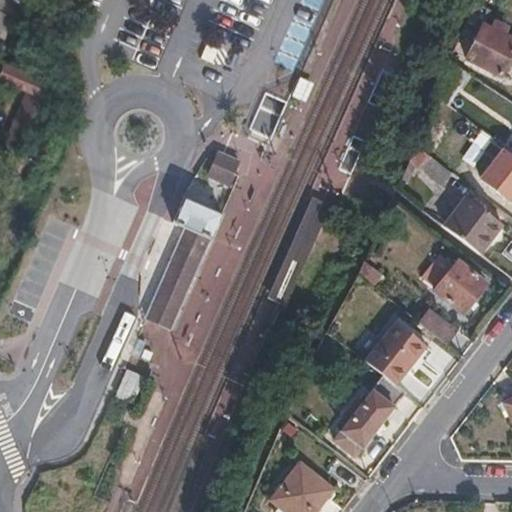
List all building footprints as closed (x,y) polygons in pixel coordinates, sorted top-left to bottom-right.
[(483,19),(490,4),(482,0),(473,0),(467,18),(480,25),(467,53),(498,69),(500,65),(503,66),(511,49),(511,34),(505,31),(508,25),(495,18),(492,24),(483,19)] [(458,61),(461,55),(454,51),(451,56),(458,61)] [(46,84),(3,65),(0,72),(0,79),(26,91),(40,97),(46,84)] [(38,102),(40,97),(26,91),(23,97),(38,102)] [(28,126),(38,102),(23,97),(14,120),(28,126)] [(17,150),(28,126),(14,120),(3,144),(17,150)] [(511,185),(511,148),(488,130),(480,142),(491,150),(490,152),(496,156),(483,175),(506,193),(511,185)] [(452,166),(415,140),(409,155),(442,180),(452,166)] [(0,155),(12,161),(17,150),(3,144),(0,151),(0,155)] [(21,180),(32,156),(17,150),(12,161),(7,174),(21,180)] [(483,175),(496,156),(490,152),(477,170),(483,175)] [(222,155),(217,153),(205,178),(227,188),(233,176),(236,170),(239,163),(229,159),(222,155)] [(0,171),(7,174),(12,161),(0,155),(0,171)] [(482,249),(504,219),(467,192),(462,199),(468,204),(452,226),(482,249)] [(333,204),(313,196),(269,297),(281,302),(289,306),(333,204)] [(452,226),(468,204),(462,199),(446,221),(452,226)] [(220,218),(182,201),(170,228),(183,233),(173,257),(168,267),(164,277),(146,320),(171,331),(189,289),(194,278),(198,268),(220,218)] [(208,255),(207,268),(229,270),(230,257),(208,255)] [(458,258),(435,288),(466,311),(489,281),(458,258)] [(459,327),(431,305),(421,317),(450,339),(459,327)] [(400,379),(430,340),(398,315),(367,355),(389,371),(400,379)] [(144,374),(126,367),(115,393),(133,401),(144,374)] [(360,454),(411,388),(400,379),(389,371),(367,399),(363,395),(351,411),(356,415),(338,437),(360,454)] [(300,459),(270,496),(290,511),(314,511),(335,485),(300,459)]
